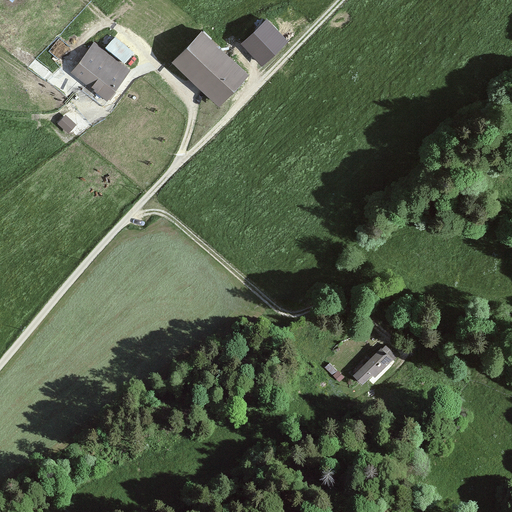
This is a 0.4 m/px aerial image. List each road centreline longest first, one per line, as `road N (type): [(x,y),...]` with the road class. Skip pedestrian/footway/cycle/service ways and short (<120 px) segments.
road 1 (track): [(0,365),(116,229),(339,0)]
road 2 (track): [(129,216),(159,210),(300,334),(330,346)]
